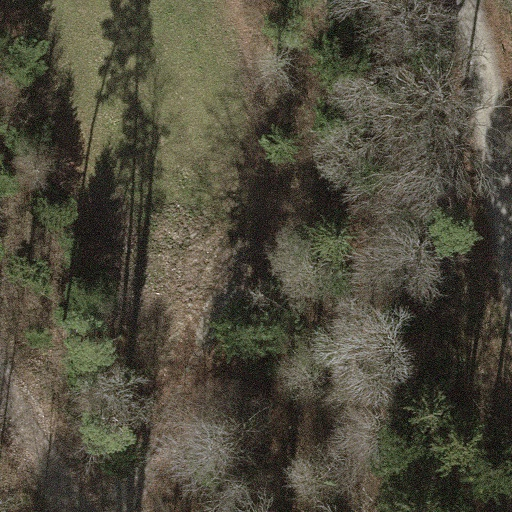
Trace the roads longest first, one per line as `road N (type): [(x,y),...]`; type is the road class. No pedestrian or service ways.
road 1 (track): [(461,0),(511,253)]
road 2 (track): [(75,511),(0,378)]
